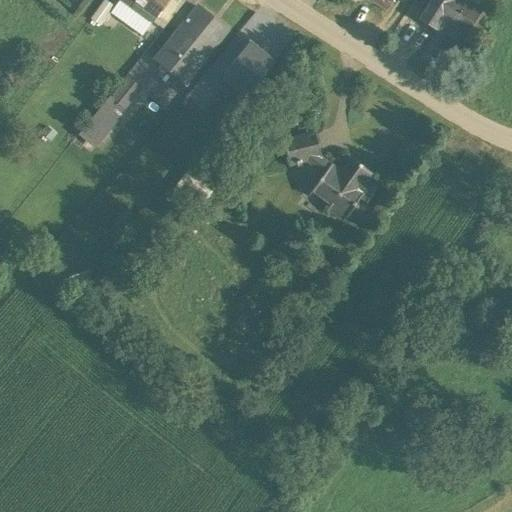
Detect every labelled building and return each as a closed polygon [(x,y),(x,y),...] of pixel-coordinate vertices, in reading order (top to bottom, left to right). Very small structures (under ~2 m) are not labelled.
[(113,7),(103,0),(89,20),(99,27),(113,7)] [(110,14),(141,37),(167,0),(117,0),(118,0),(119,1),(110,14)] [(361,0),(370,5),(371,4),(385,12),(391,0),(361,0)] [(430,0),(419,20),(436,31),(441,25),(462,38),(482,10),(469,1),(469,0),(430,0)] [(155,78),(176,94),(183,86),(184,86),(225,32),(196,8),(151,60),(162,69),(155,78)] [(213,84),(239,105),(273,63),(264,56),(265,55),(247,41),(213,84)] [(114,140),(149,97),(125,77),(76,135),(84,142),(81,147),(86,152),(91,148),(100,155),(103,152),(107,155),(117,144),(114,140)] [(358,199),(365,204),(376,189),(366,182),(371,175),(346,157),(336,170),(320,159),(313,133),(280,141),(288,167),(304,163),(322,176),(310,193),(328,206),(325,211),(341,222),(358,199)] [(214,177),(194,162),(157,210),(177,225),(214,177)]
